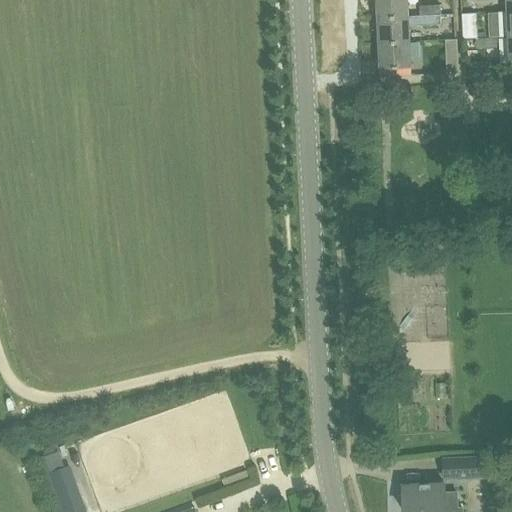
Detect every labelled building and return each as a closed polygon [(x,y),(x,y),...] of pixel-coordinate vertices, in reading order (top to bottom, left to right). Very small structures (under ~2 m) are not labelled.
[(407,0),(376,0),(378,18),(408,17),(407,0)] [(440,5),(419,6),(420,17),(441,16),(440,5)] [(511,12),(507,13),(497,13),(498,38),(509,38),(511,37),(511,12)] [(473,14),(461,15),(462,40),(475,39),(473,14)] [(441,16),(420,17),(420,25),(441,24),(441,16)] [(408,17),(378,18),(379,43),(410,42),(409,26),(420,25),(420,17),(408,17)] [(496,38),(475,39),(475,48),(497,47),(496,38)] [(457,40),(445,41),(446,64),(458,63),(457,40)] [(410,42),(379,43),(381,70),(411,68),(410,42)] [(411,87),(396,87),(397,98),(412,98),(411,87)] [(484,455),(442,457),(443,480),(485,479),(484,455)] [(85,511),(69,466),(49,474),(63,511),(85,511)] [(444,483),(403,485),(403,511),(415,511),(423,511),(422,511),(445,511),(444,483)]
